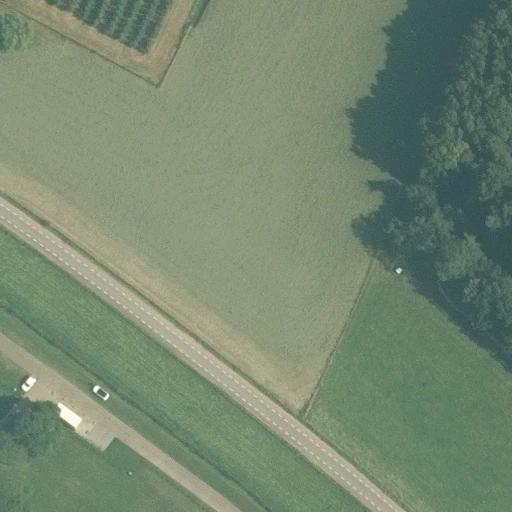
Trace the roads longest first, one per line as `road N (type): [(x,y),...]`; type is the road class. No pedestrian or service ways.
road 1 (tertiary): [(377,511),(197,364),(0,220)]
road 2 (unclassified): [(226,511),(52,378)]
road 3 (track): [(511,212),(447,251),(438,269),(439,292),(511,359)]
